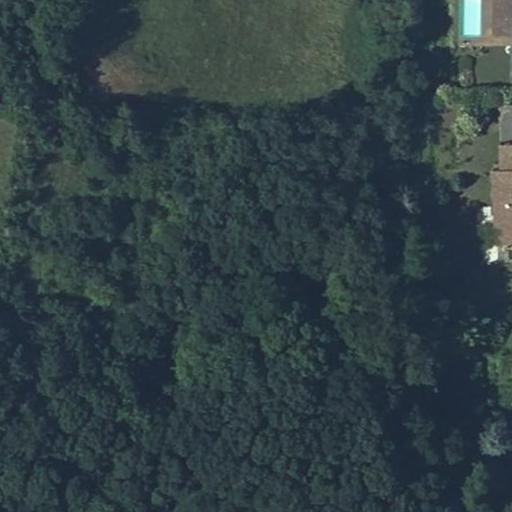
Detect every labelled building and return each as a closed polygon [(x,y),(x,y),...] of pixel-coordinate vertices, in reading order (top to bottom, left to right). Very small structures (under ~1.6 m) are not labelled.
[(511,0),(494,0),(494,9),(511,9),(510,33),(511,33),(511,0)] [(510,33),(511,9),(494,9),(494,33),(510,33)] [(511,168),(511,143),(500,144),(501,169),(511,168)] [(511,241),(511,168),(501,169),(494,169),(495,208),(497,243),(511,241)] [(497,243),(495,208),(478,209),(480,243),(497,243)]
